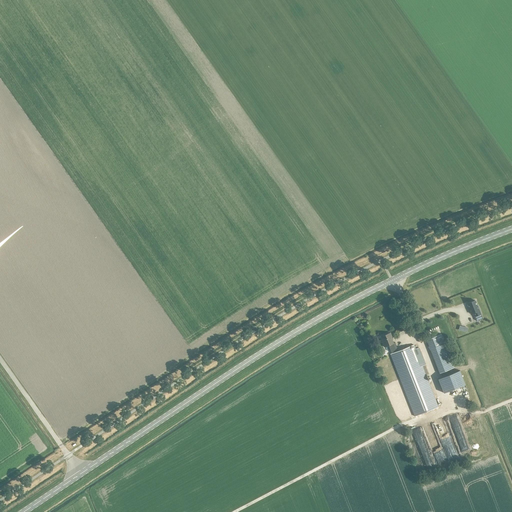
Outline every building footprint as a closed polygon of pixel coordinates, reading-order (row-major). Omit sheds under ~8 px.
[(475,300),(467,303),(469,308),(471,314),(473,313),(476,321),(482,319),(479,308),(478,308),(475,300)] [(392,354),(398,351),(395,342),(393,343),(391,337),(392,337),(390,333),(381,336),(383,343),(384,347),(388,345),(392,354)] [(440,373),(454,367),(441,334),(427,340),(440,373)] [(398,351),(392,354),(390,354),(414,416),(438,407),(414,345),(398,351)] [(444,393),(465,385),(459,370),(438,379),(444,393)] [(454,456),(447,433),(440,435),(441,436),(439,436),(445,459),(454,456)] [(455,437),(458,452),(466,451),(462,435),(455,437)]
